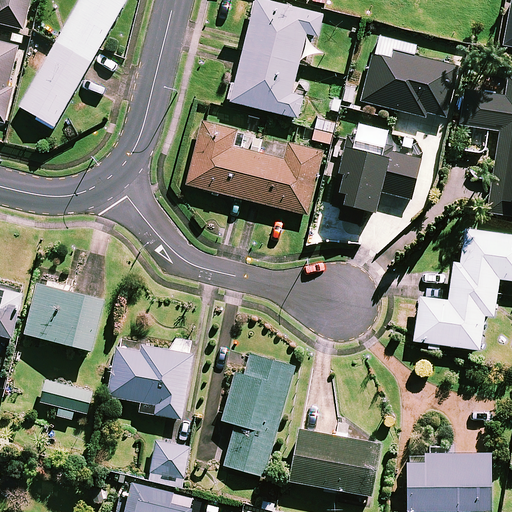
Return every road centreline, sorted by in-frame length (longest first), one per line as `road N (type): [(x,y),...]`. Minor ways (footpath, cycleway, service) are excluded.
road 1 (residential): [(341,300),(187,261),(112,176)]
road 2 (residential): [(173,0),(135,145),(112,176)]
